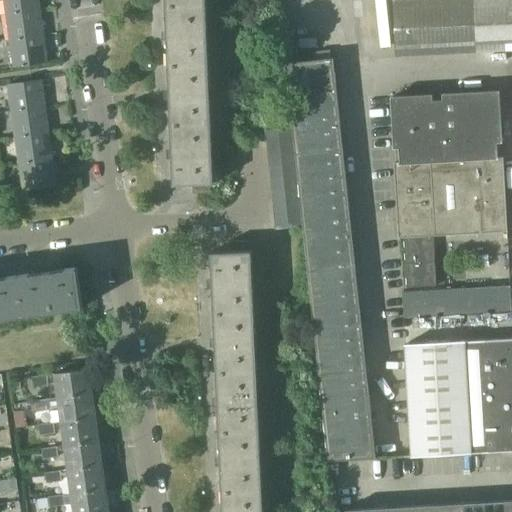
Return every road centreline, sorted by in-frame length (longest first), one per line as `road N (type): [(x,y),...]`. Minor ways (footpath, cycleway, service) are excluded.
road 1 (residential): [(157,511),(117,225)]
road 2 (residential): [(117,225),(82,0)]
road 3 (residential): [(117,225),(241,217),(260,196),(256,127)]
